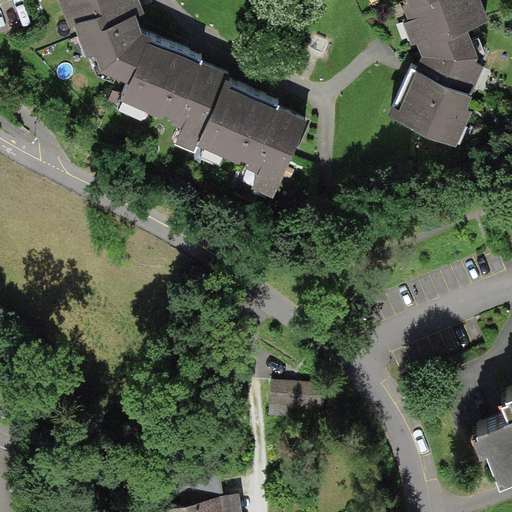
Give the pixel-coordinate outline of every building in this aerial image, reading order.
[(61,0),(71,24),(76,22),(87,53),(94,50),(102,66),(131,79),(122,97),(183,124),(176,139),(197,148),(199,142),(260,169),(253,184),(272,194),(310,116),(279,104),(281,100),(270,95),(232,80),(233,77),(226,74),(229,69),(201,59),(201,56),(193,52),(151,36),(152,33),(143,28),(137,10),(145,6),(142,0),(61,0)] [(398,0),(409,22),(405,25),(412,45),(417,43),(422,57),(419,65),(417,72),(412,68),(390,116),(457,147),(471,110),(469,110),(473,98),(471,97),(483,68),(476,65),(479,58),(469,31),(489,21),(481,0),(398,0)] [(322,380),(274,376),(271,414),(319,418),(322,380)] [(511,397),(480,410),(503,466),(511,462),(511,397)] [(246,511),(243,493),(161,505),(162,511),(246,511)]
